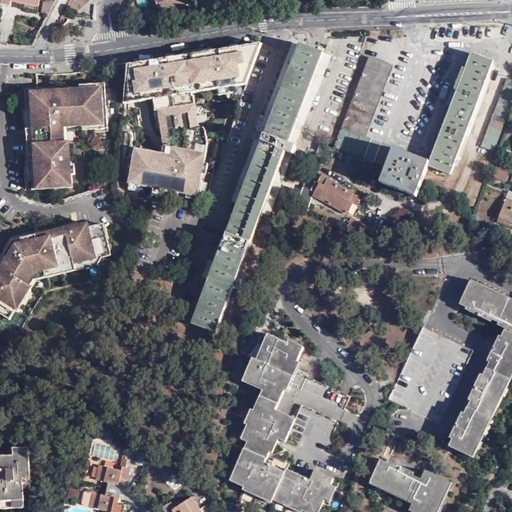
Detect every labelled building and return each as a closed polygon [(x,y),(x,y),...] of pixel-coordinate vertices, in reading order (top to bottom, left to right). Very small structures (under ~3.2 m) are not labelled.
[(41,13),(48,15),(54,3),(44,0),(41,13)] [(155,0),(160,10),(179,0),(155,0)] [(265,40),(131,61),(127,102),(154,97),(160,140),(176,144),(209,151),(197,91),(249,83),(265,40)] [(324,51),(301,43),(192,322),(216,332),(324,51)] [(429,161),(428,164),(450,173),(493,63),(471,54),(429,161)] [(387,63),(369,56),(334,146),(372,160),(379,142),(360,134),(387,63)] [(511,78),(507,76),(481,145),(493,150),(511,98),(511,78)] [(103,78),(22,82),(24,101),(30,101),(31,122),(32,138),(26,138),(26,153),(33,153),(34,174),(36,174),(36,182),(70,180),(68,151),(67,135),(63,136),(62,121),(81,120),(81,123),(92,122),(106,122),(103,78)] [(379,142),(372,160),(387,166),(393,147),(379,142)] [(200,196),(209,151),(176,144),(175,152),(137,144),(129,182),(200,196)] [(381,182),(393,187),(406,153),(393,147),(387,166),(381,182)] [(429,161),(406,153),(393,187),(415,195),(419,188),(428,164),(429,161)] [(511,162),(500,158),(499,159),(496,168),(507,172),(509,173),(511,162)] [(496,168),(495,167),(491,177),(504,182),(507,172),(496,168)] [(349,200),(353,193),(329,180),(320,176),(317,182),(314,181),(310,189),(312,190),(314,192),(314,195),(347,213),(353,203),(349,200)] [(304,210),(312,190),(310,189),(304,186),(293,206),(304,210)] [(362,197),(353,193),(349,200),(353,203),(358,204),(362,197)] [(511,202),(511,203),(503,227),(511,229),(511,202)] [(0,251),(0,308),(2,309),(8,300),(9,300),(24,276),(26,278),(34,266),(95,252),(109,249),(101,218),(87,221),(86,215),(63,221),(64,225),(35,232),(13,237),(10,243),(7,241),(0,251)] [(350,217),(345,229),(356,234),(361,222),(350,217)] [(7,241),(10,243),(13,237),(35,232),(34,229),(11,234),(7,241)] [(96,259),(95,252),(34,266),(26,278),(28,280),(32,274),(96,259)] [(14,304),(29,280),(28,280),(26,278),(24,276),(9,300),(14,304)] [(511,297),(472,279),(461,302),(467,306),(467,309),(491,321),(493,319),(499,322),(499,324),(506,328),(502,335),(501,335),(489,359),(491,360),(484,374),(482,374),(470,398),(472,400),(465,412),(463,410),(450,436),(454,438),(451,444),(473,456),(511,376),(511,297)] [(8,300),(2,309),(8,313),(14,304),(9,300),(8,300)] [(474,350),(426,325),(390,397),(438,421),(474,350)] [(244,488),(262,496),(276,464),(268,459),(272,448),(276,449),(281,437),(286,440),(297,414),(316,371),(299,364),(307,345),(290,338),(289,340),(269,332),(258,355),(255,354),(244,378),(265,387),(256,408),(252,407),(246,421),(250,423),(241,444),(245,447),(231,479),(245,486),(244,488)] [(319,372),(316,371),(297,414),(298,414),(337,431),(340,422),(347,424),(361,393),(318,374),(319,372)] [(32,484),(30,444),(15,445),(16,452),(0,452),(0,497),(2,497),(3,505),(26,504),(25,485),(29,484),(32,484)] [(416,511),(437,511),(453,483),(427,470),(423,479),(415,474),(416,472),(391,460),(389,462),(382,458),(371,482),(413,504),(411,509),(416,511)] [(123,467),(100,460),(97,476),(110,479),(106,492),(94,489),(91,504),(113,508),(113,511),(114,511),(119,511),(122,501),(120,500),(125,474),(128,476),(130,465),(124,463),(123,467)] [(287,469),(276,464),(262,496),(272,501),(274,498),(302,511),(303,509),(310,511),(318,511),(326,496),(331,498),(338,485),(332,483),(335,476),(317,468),(312,477),(288,466),(287,469)] [(86,487),(84,500),(85,502),(91,504),(94,489),(86,487)] [(205,511),(193,493),(175,503),(171,498),(163,504),(167,510),(162,511),(205,511)]
